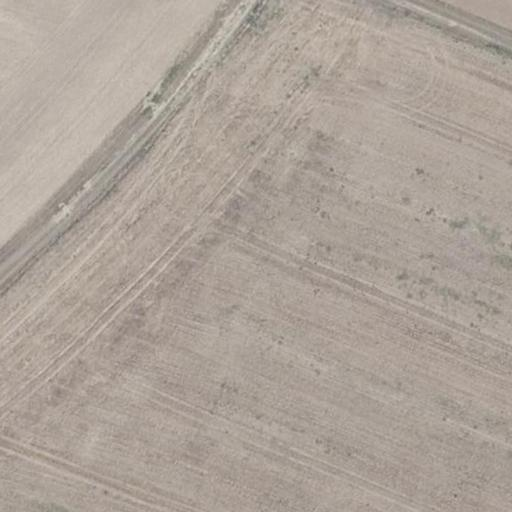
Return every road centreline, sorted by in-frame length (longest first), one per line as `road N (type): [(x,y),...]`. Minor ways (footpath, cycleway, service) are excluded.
road 1 (track): [(238,0),(126,162),(0,270)]
road 2 (track): [(357,0),(511,66)]
